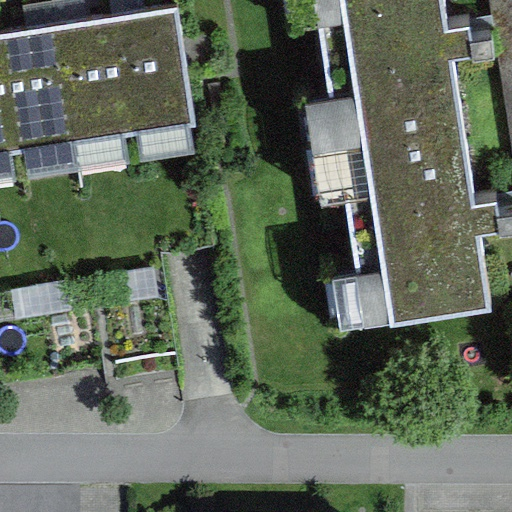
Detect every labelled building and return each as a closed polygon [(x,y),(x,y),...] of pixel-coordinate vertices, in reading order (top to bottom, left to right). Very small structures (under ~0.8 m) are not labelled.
[(325,0),(350,147),(467,129),(455,55),(477,52),(473,26),(452,29),(447,0),(325,0)] [(133,135),(195,126),(177,12),(115,21),(133,135)] [(133,135),(115,21),(60,30),(78,144),(133,135)] [(19,153),(78,144),(60,30),(1,39),(19,153)] [(0,155),(19,153),(1,39),(0,39),(0,155)] [(350,147),(379,325),(496,306),(483,232),(503,229),(499,201),(480,204),(467,129),(350,147)]
